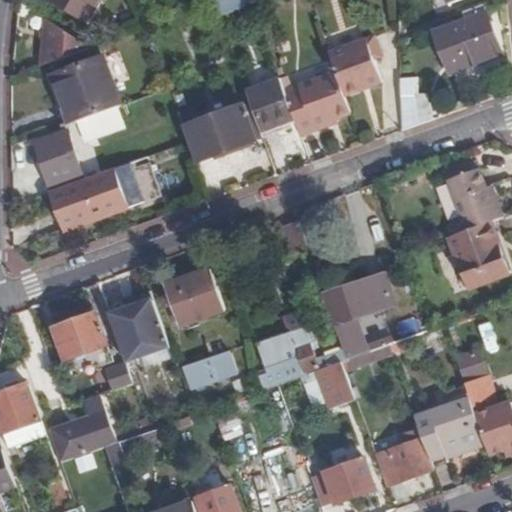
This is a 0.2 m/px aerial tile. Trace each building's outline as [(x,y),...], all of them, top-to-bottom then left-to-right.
[(100,0),(58,0),(90,19),(100,0)] [(219,0),(227,18),(274,0),(219,0)] [(464,0),(468,11),(489,4),(487,0),(464,0)] [(431,31),(446,75),(465,68),(471,82),(511,68),(491,9),(489,4),(468,11),(470,17),(457,21),(431,31)] [(50,45),(53,20),(34,18),(31,43),(50,45)] [(382,34),(335,49),(342,70),(350,92),(388,78),(381,54),(388,52),(382,34)] [(64,93),(74,122),(119,106),(102,57),(52,75),(58,95),(64,93)] [(465,68),(446,75),(451,89),(471,82),(465,68)] [(343,115),(357,110),(350,92),(342,70),(290,87),(300,118),(305,131),(320,127),(320,123),(331,119),(332,122),(342,119),(340,115),(342,113),(343,115)] [(423,74),(406,74),(408,129),(440,117),(433,91),(424,91),(423,74)] [(265,129),(300,118),(290,87),(285,75),(250,86),(256,101),(265,129)] [(58,95),(68,125),(74,122),(64,93),(58,95)] [(199,160),(267,135),(265,129),(256,101),(200,120),(197,110),(183,116),(191,140),(199,160)] [(69,133),(38,144),(51,179),(95,164),(90,149),(76,153),(69,133)] [(144,202),(130,162),(51,190),(66,230),(144,202)] [(456,180),(473,231),(497,223),(509,218),(500,194),(495,196),(486,171),(456,180)] [(296,256),(314,249),(304,221),(286,227),(296,256)] [(511,273),(511,266),(497,223),(473,231),(453,239),(470,288),(511,273)] [(226,299),(212,259),(168,274),(171,285),(165,288),(168,296),(174,294),(181,314),(226,299)] [(389,274),(330,295),(349,348),(350,353),(373,346),(363,315),(399,302),(389,274)] [(142,296),(131,300),(134,309),(145,305),(142,296)] [(131,300),(112,306),(116,315),(134,309),(131,300)] [(161,300),(147,305),(149,310),(163,305),(161,300)] [(134,309),(116,315),(134,366),(179,351),(163,305),(149,310),(147,305),(145,305),(134,309)] [(56,322),(59,328),(100,313),(97,307),(56,322)] [(100,313),(59,328),(76,376),(117,361),(100,313)] [(321,367),(352,356),(350,353),(349,348),(318,359),(315,349),(321,347),(314,326),(262,345),(272,373),(305,363),(308,373),(321,368),(321,367)] [(428,343),(425,333),(399,343),(402,351),(428,343)] [(364,372),(404,358),(402,351),(399,343),(359,357),(363,368),(364,372)] [(484,346),(460,354),(468,377),(492,369),(484,346)] [(211,352),(186,361),(195,392),(244,374),(236,350),(213,357),(211,352)] [(363,368),(359,357),(353,360),(356,370),(363,368)] [(500,373),(511,370),(511,358),(497,362),(500,373)] [(336,409),(363,400),(350,360),(324,370),(336,409)] [(111,367),(114,391),(135,388),(132,364),(111,367)] [(492,369),(468,377),(475,397),(490,443),(493,452),(509,447),(511,445),(511,405),(505,408),(492,369)] [(46,420),(33,384),(10,391),(1,402),(11,431),(46,420)] [(56,433),(67,464),(95,454),(114,447),(125,443),(121,432),(107,395),(90,401),(97,419),(56,433)] [(462,452),(490,443),(475,397),(422,414),(428,433),(438,463),(453,459),(452,456),(450,449),(460,446),(462,452)] [(153,420),(121,432),(125,443),(157,431),(153,420)] [(243,420),(223,423),(226,441),(246,438),(243,420)] [(392,486),(440,469),(438,463),(428,433),(380,450),(392,486)] [(282,511),(310,511),(314,511),(286,446),(259,457),(282,511)] [(452,456),(462,452),(460,446),(450,449),(452,456)] [(376,481),(365,450),(333,462),(348,502),(361,497),(357,487),(376,481)] [(0,498),(22,491),(8,454),(0,456),(0,498)] [(245,511),(235,482),(203,493),(209,511),(245,511)] [(203,511),(198,494),(153,511),(203,511)]
